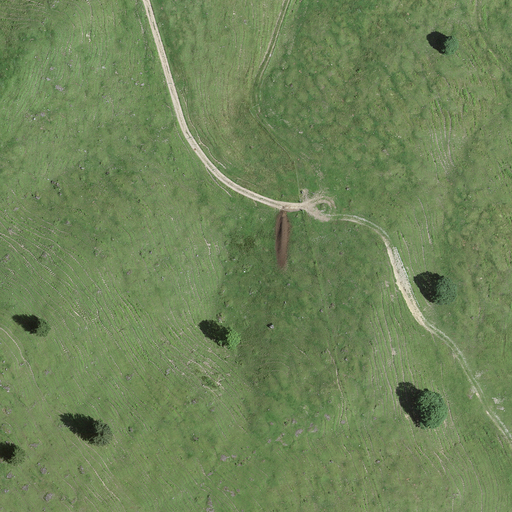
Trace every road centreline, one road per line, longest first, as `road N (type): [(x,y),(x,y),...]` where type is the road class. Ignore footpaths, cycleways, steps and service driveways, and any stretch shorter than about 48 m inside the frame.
road 1 (track): [(511,447),(410,303),(378,232),(352,214),(298,208)]
road 2 (track): [(141,0),(190,145),(219,179),(298,208)]
road 3 (track): [(324,211),(318,170),(259,119),(255,105),(287,0)]
